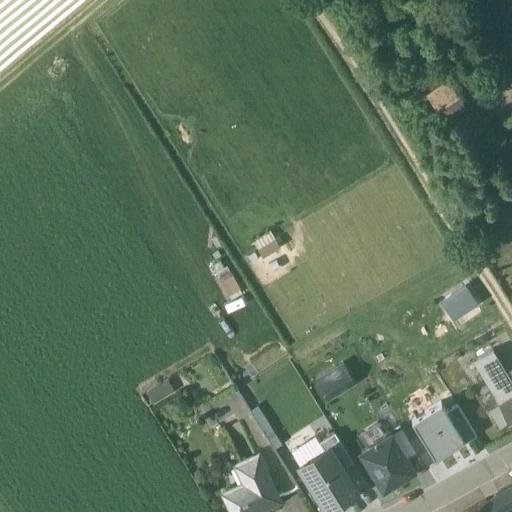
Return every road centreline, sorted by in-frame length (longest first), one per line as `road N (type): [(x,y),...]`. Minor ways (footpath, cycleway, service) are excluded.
road 1 (track): [(511,329),(305,0)]
road 2 (track): [(135,0),(0,110)]
